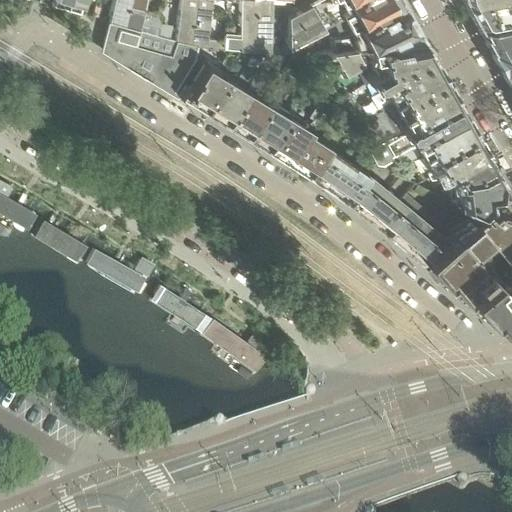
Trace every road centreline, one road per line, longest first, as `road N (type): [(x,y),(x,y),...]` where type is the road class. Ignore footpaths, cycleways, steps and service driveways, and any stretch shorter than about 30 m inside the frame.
road 1 (residential): [(508,370),(478,336),(319,209),(142,95),(27,35),(0,80)]
road 2 (residential): [(0,118),(320,318),(387,397)]
road 3 (tertiary): [(387,397),(126,487)]
road 4 (tertiary): [(288,502),(511,434)]
road 5 (residential): [(511,143),(431,0)]
road 6 (tertiary): [(508,370),(387,397)]
